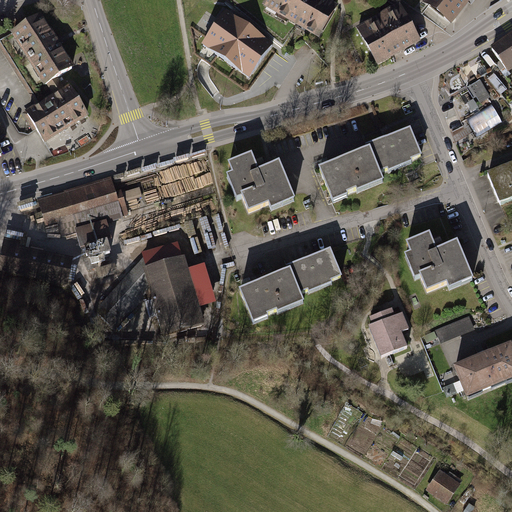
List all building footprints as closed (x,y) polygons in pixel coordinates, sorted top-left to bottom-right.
[(324,0),(265,0),(261,8),(317,41),(338,7),(324,0)] [(473,0),(424,0),(424,1),(427,3),(425,6),(453,28),(473,0)] [(400,10),(359,32),(378,68),(419,46),(400,10)] [(45,15),(15,33),(48,87),(78,68),(45,15)] [(232,15),(207,52),(250,81),(275,45),(232,15)] [(511,69),(511,36),(493,50),(508,72),(511,69)] [(496,74),(490,78),(500,94),(506,91),(496,74)] [(469,111),(492,98),(482,80),(459,93),(469,111)] [(70,85),(27,114),(46,143),(89,115),(70,85)] [(468,118),(476,136),(503,124),(495,106),(468,118)] [(316,174),(330,207),(346,201),(345,199),(355,195),(355,197),(382,186),(379,177),(387,174),(388,177),(413,166),(412,163),(422,159),(411,133),(366,151),(366,153),(316,174)] [(244,200),(250,215),(271,206),(274,212),(297,203),(282,164),(260,173),(254,156),(230,166),(234,176),(229,178),(238,202),(244,200)] [(511,202),(511,168),(484,180),(496,209),(511,202)] [(114,178),(39,200),(46,227),(59,223),(63,238),(66,237),(69,246),(82,242),(90,271),(98,269),(103,267),(100,256),(116,251),(113,241),(116,240),(111,222),(131,216),(123,191),(119,193),(114,178)] [(128,202),(144,197),(141,189),(125,194),(128,202)] [(220,215),(199,218),(202,236),(206,235),(209,249),(223,247),(221,237),(224,237),(220,215)] [(420,282),(426,296),(446,288),(448,293),(472,283),(457,246),(437,254),(430,237),(406,247),(410,258),(405,260),(415,284),(420,282)] [(69,280),(73,258),(25,249),(26,242),(8,239),(3,268),(69,280)] [(119,333),(153,295),(165,339),(207,327),(188,260),(172,263),(155,249),(97,313),(119,333)] [(287,273),(240,292),(254,327),(305,306),(302,298),(342,282),(329,252),(285,270),(287,273)] [(103,267),(98,269),(101,280),(120,274),(117,264),(103,267)] [(363,332),(376,364),(405,352),(399,336),(406,333),(400,317),(393,320),(390,313),(366,322),(369,330),(363,332)] [(471,320),(435,334),(441,349),(477,335),(471,320)] [(511,347),(455,371),(468,402),(511,383),(511,347)] [(463,484),(441,471),(427,493),(449,507),(463,484)]
